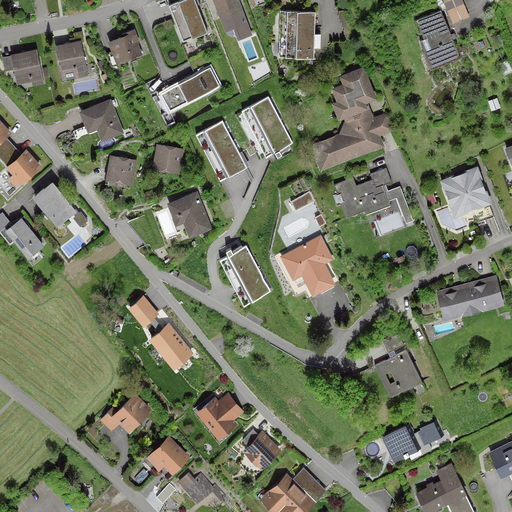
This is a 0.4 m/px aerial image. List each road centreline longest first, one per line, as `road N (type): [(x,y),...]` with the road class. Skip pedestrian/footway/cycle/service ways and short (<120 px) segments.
road 1 (residential): [(511,240),(398,294),(323,359),(294,352),(140,260)]
road 2 (residential): [(140,260),(259,408),(377,511)]
road 3 (residential): [(0,96),(140,260)]
road 4 (residential): [(0,382),(148,511)]
road 5 (residential): [(142,0),(0,35)]
